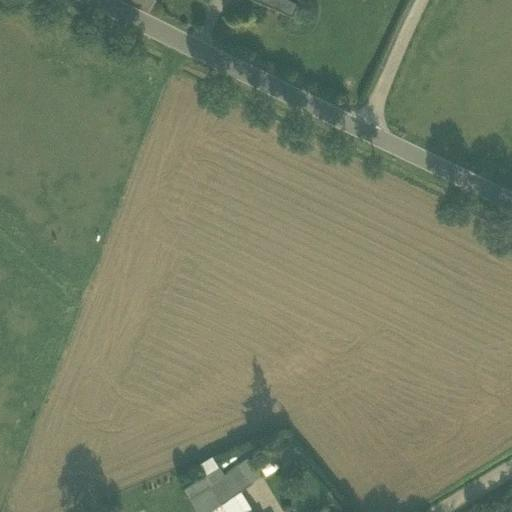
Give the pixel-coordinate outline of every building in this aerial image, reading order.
[(130,0),(149,9),(153,0),(130,0)] [(258,0),(283,10),(292,14),(297,4),(289,0),(258,0)] [(248,458),(239,464),(253,483),(261,476),(248,458)] [(239,464),(229,472),(243,490),(253,483),(239,464)] [(207,476),(211,485),(222,478),(216,469),(207,476)] [(240,492),(243,490),(229,472),(222,478),(211,485),(222,504),(240,492)] [(190,499),(211,485),(207,476),(184,490),(190,499)] [(197,511),(209,511),(222,504),(211,485),(190,499),(197,511)] [(251,511),(253,511),(240,492),(222,504),(226,511),(251,511)]
